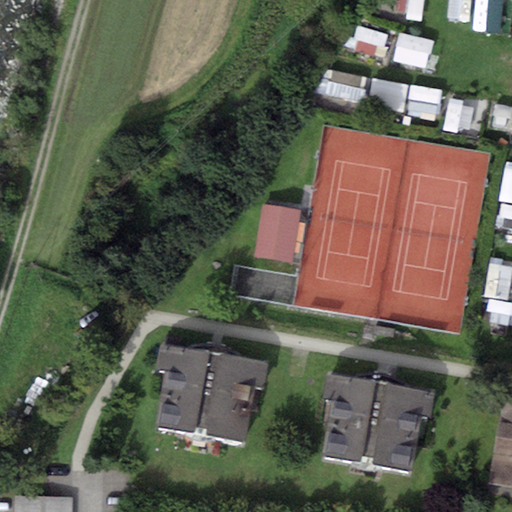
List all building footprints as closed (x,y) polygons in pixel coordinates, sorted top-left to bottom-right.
[(398,0),(394,22),(422,27),(427,0),(398,0)] [(473,38),(501,41),(505,5),(477,1),(473,38)] [(473,5),(450,5),(450,29),(473,29),(473,5)] [(400,40),(393,69),(429,77),(436,48),(400,40)] [(319,80),(317,109),(367,112),(369,84),(319,80)] [(406,118),(409,92),(373,88),(370,114),(406,118)] [(412,93),(408,122),(439,125),(443,97),(412,93)] [(471,141),(475,114),(450,110),(446,137),(471,141)] [(500,209),(511,211),(511,175),(507,174),(500,209)] [(301,211),(262,204),(254,256),(292,263),(301,211)] [(500,249),(511,249),(511,213),(503,213),(500,249)] [(511,274),(490,272),(486,307),(510,309),(511,286),(511,274)] [(511,309),(486,310),(486,332),(511,332),(511,309)] [(395,328),(374,325),(373,335),(394,337),(395,328)] [(196,348),(159,342),(155,370),(163,371),(159,398),(166,399),(161,424),(244,438),(253,387),(263,388),(267,361),(229,354),(229,351),(225,347),(213,342),(207,342),(201,343),(196,345),(196,348)] [(363,381),(327,374),(322,402),(331,404),(326,430),(333,431),(329,456),(411,471),(420,419),(430,421),(435,393),(396,387),(397,383),(393,380),(381,375),(375,374),(369,375),(364,378),(363,381)] [(511,401),(502,400),(488,482),(511,485),(511,401)] [(78,511),(79,501),(23,499),(22,511),(78,511)]
